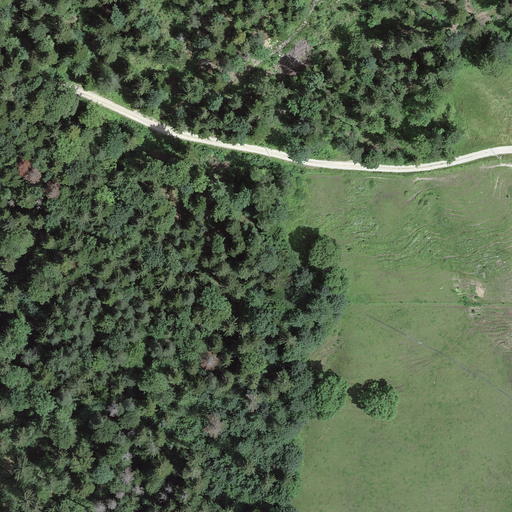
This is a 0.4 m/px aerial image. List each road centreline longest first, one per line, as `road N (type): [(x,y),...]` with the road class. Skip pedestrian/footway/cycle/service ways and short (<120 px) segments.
road 1 (track): [(0,74),(292,159),(421,168),(511,150)]
road 2 (track): [(145,118),(254,68),(298,33),(318,0)]
